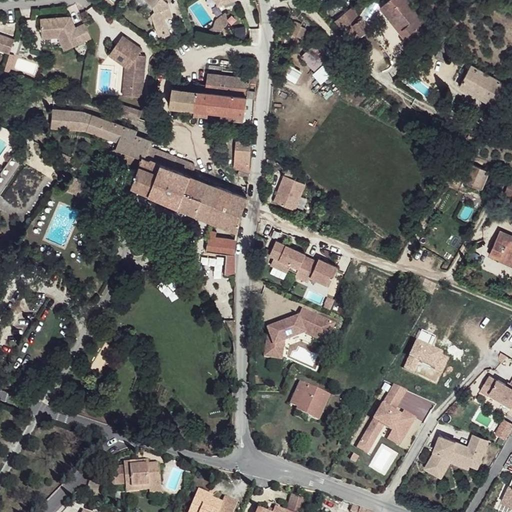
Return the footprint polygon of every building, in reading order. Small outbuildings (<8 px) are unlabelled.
[(147,0),(152,5),(153,10),(150,15),(153,28),(165,25),(164,20),(172,18),(170,2),(168,3),(165,0),(147,0)] [(388,0),(385,3),(405,27),(403,29),(410,38),(427,25),(408,2),(409,0),(388,0)] [(385,3),(380,7),(407,41),(410,38),(403,29),(405,27),(385,3)] [(354,6),(345,13),(353,25),(363,18),(360,13),(354,6)] [(345,13),(337,20),(345,30),(353,25),(345,13)] [(90,38),(84,24),(74,28),(70,20),(64,22),(62,17),(38,19),(39,35),(55,34),(57,37),(64,51),(90,38)] [(372,29),(363,18),(353,25),(362,36),(372,29)] [(297,21),(290,34),(303,39),(307,28),(302,27),(303,23),(297,21)] [(353,25),(345,30),(355,42),(362,36),(353,25)] [(0,49),(10,53),(14,38),(0,33),(0,49)] [(131,87),(130,95),(140,96),(145,55),(137,55),(140,49),(121,35),(107,54),(125,67),(127,69),(127,73),(123,73),(122,86),(131,87)] [(314,38),(300,62),(315,70),(329,47),(314,38)] [(443,44),(435,57),(444,62),(452,49),(443,44)] [(10,53),(3,75),(8,76),(15,54),(10,53)] [(311,71),(323,85),(337,73),(325,59),(311,71)] [(506,86),(472,66),(460,87),(495,107),(506,86)] [(254,117),(257,75),(251,75),(250,79),(208,74),(206,85),(201,84),(200,91),(212,93),(209,112),(222,113),(242,116),(254,117)] [(121,94),(130,95),(131,87),(122,86),(121,94)] [(195,110),(198,91),(173,88),(170,106),(195,110)] [(212,93),(200,91),(198,91),(195,110),(198,110),(209,112),(212,93)] [(134,110),(121,106),(118,114),(131,118),(134,110)] [(195,213),(208,182),(193,176),(196,168),(187,164),(188,161),(159,150),(158,151),(152,149),(154,143),(136,135),(137,132),(84,112),(53,109),(52,127),(87,130),(119,142),(117,148),(142,158),(139,167),(132,186),(195,213)] [(144,113),(134,110),(131,118),(142,121),(144,113)] [(242,116),(222,113),(221,120),(241,122),(241,121),(242,116)] [(237,139),(236,157),(250,158),(252,140),(237,139)] [(73,159),(47,147),(42,159),(65,170),(73,159)] [(125,161),(139,167),(142,158),(117,148),(111,151),(109,153),(125,159),(125,161)] [(234,168),(240,170),(250,173),(250,158),(236,157),(234,168)] [(466,182),(481,188),(489,172),(471,164),(468,171),(464,181),(466,182)] [(455,177),(464,181),(468,171),(460,167),(455,177)] [(238,175),(249,179),(250,173),(240,170),(238,175)] [(85,181),(95,185),(98,177),(88,172),(85,181)] [(306,184),(285,175),(275,202),(296,210),(296,208),(303,211),(308,200),(301,197),(306,184)] [(89,193),(93,184),(72,176),(67,189),(79,194),(81,190),(89,193)] [(220,187),(208,182),(195,213),(208,219),(221,187),(220,187)] [(479,193),(481,188),(466,182),(464,187),(479,193)] [(218,223),(230,191),(221,187),(208,219),(214,221),(218,223)] [(248,197),(230,191),(218,223),(239,230),(242,212),(248,197)] [(236,254),(237,241),(216,238),(217,232),(210,230),(208,236),(207,252),(227,255),(226,275),(235,276),(236,254)] [(490,255),(500,259),(502,256),(511,260),(511,236),(501,232),(490,255)] [(305,256),(306,256),(276,243),(270,256),(276,259),(273,267),(288,273),(289,270),(297,274),(304,259),(305,256)] [(305,256),(304,259),(317,265),(318,262),(305,256)] [(511,260),(502,256),(500,259),(499,261),(511,267),(511,260)] [(297,274),(296,278),(309,283),(311,278),(312,276),(331,284),(340,288),(347,272),(319,260),(318,262),(317,265),(304,259),(297,274)] [(312,276),(311,278),(330,287),(331,284),(312,276)] [(429,293),(432,283),(418,278),(414,287),(428,293),(429,293)] [(437,285),(432,283),(429,293),(433,295),(437,285)] [(299,318),(294,320),(294,322),(304,319),(311,322),(314,316),(311,314),(302,310),(299,318)] [(268,332),(264,358),(282,360),(284,341),(306,335),(318,340),(322,331),(331,335),(335,325),(314,316),(311,322),(304,319),(294,322),(294,320),(267,328),(268,332)] [(322,331),(318,340),(327,344),(331,335),(322,331)] [(490,395),(491,394),(511,405),(511,385),(511,387),(499,380),(499,381),(491,376),(482,391),(490,395)] [(331,396),(314,388),(300,382),(290,404),(298,407),(309,412),(308,415),(320,421),(331,396)] [(408,391),(395,386),(365,437),(376,442),(385,427),(393,431),(392,434),(404,441),(417,419),(405,412),(402,416),(396,412),(393,410),(395,406),(398,408),(408,391)] [(296,410),(308,415),(309,412),(298,407),(296,410)] [(484,425),(486,413),(477,412),(475,423),(484,425)] [(495,435),(507,439),(511,427),(511,422),(502,418),(495,435)] [(392,434),(390,437),(402,444),(404,441),(392,434)] [(488,441),(473,436),(469,448),(478,451),(472,466),(479,469),(488,441)] [(365,437),(358,449),(369,455),(376,442),(365,437)] [(441,438),(439,445),(445,447),(449,446),(451,441),(441,438)] [(445,447),(439,445),(436,453),(437,454),(427,470),(438,476),(449,458),(472,466),(478,451),(469,448),(451,441),(449,446),(445,447)] [(470,470),(472,466),(449,458),(438,476),(443,478),(452,463),(470,470)] [(150,486),(162,485),(160,464),(150,465),(139,466),(139,462),(125,464),(125,467),(116,468),(117,476),(112,477),(113,486),(127,484),(127,489),(140,488),(140,492),(150,490),(150,486)] [(162,494),(162,485),(150,486),(150,490),(151,495),(162,494)] [(511,486),(511,487),(503,503),(511,507),(511,486)] [(207,496),(197,492),(188,511),(235,511),(239,504),(225,498),(222,505),(207,499),(207,496)] [(287,507),(300,511),(304,498),(291,495),(287,507)]
